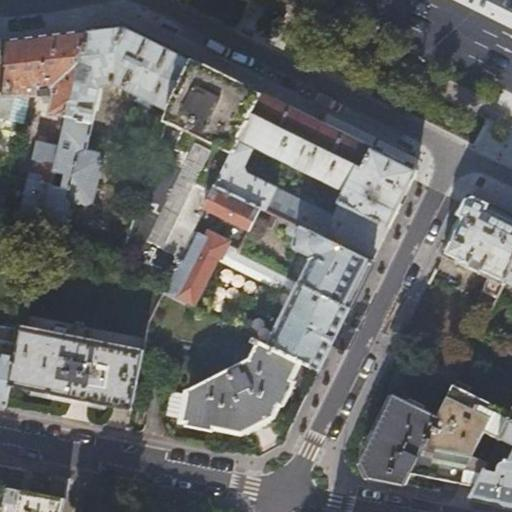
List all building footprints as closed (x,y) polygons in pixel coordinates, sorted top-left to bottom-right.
[(126,26),(88,31),(80,67),(93,69),(88,81),(77,78),(68,117),(62,143),(62,147),(56,173),(62,175),(60,184),(54,183),(53,184),(45,222),(77,235),(84,205),(89,206),(94,202),(104,158),(99,152),(87,149),(102,86),(113,83),(171,111),(194,60),(126,26)] [(88,31),(4,42),(7,76),(0,102),(0,125),(5,127),(15,98),(40,97),(39,92),(50,89),(51,93),(50,96),(54,96),(55,99),(52,114),(68,117),(77,78),(80,67),(88,31)] [(125,254),(173,273),(206,208),(217,186),(253,113),(262,94),(194,60),(171,111),(125,254)] [(417,171),(374,150),(298,112),(262,94),(253,113),(217,186),(261,208),(290,222),(373,263),(386,234),(401,204),(417,171)] [(37,142),(29,179),(53,184),(54,183),(56,173),(62,147),(37,142)] [(29,179),(28,180),(20,217),(21,218),(41,221),(45,222),(53,184),(29,179)] [(217,186),(206,208),(251,230),(261,208),(217,186)] [(481,273),(504,285),(506,282),(511,269),(511,217),(505,214),(472,197),(443,255),(471,269),(477,259),(480,261),(479,264),(484,267),(481,273)] [(38,236),(41,221),(21,218),(18,233),(38,236)] [(300,283),(350,308),(363,281),(373,263),(290,222),(287,230),(288,234),(297,239),(294,246),(294,249),(312,258),(300,283)] [(183,261),(167,294),(193,307),(219,257),(219,256),(222,257),(222,255),(224,256),(228,247),(229,246),(227,245),(229,241),(209,232),(207,236),(201,234),(187,263),(183,261)] [(219,256),(219,257),(292,295),(295,290),(299,282),(240,252),(228,247),(224,256),(222,255),(222,257),(219,256)] [(301,361),(319,371),(338,334),(350,308),(300,283),(299,282),(295,290),(292,295),(267,344),(301,361)] [(22,331),(18,346),(10,386),(78,399),(131,410),(142,355),(22,331)] [(267,344),(255,338),(253,342),(258,345),(252,358),(190,390),(190,393),(185,417),(184,421),(219,428),(242,433),(273,415),(287,388),(301,361),(267,344)] [(0,341),(0,404),(6,406),(10,386),(18,346),(0,341)] [(511,415),(511,412),(456,384),(439,417),(414,467),(431,475),(433,472),(446,478),(448,474),(462,481),(464,478),(478,484),(486,468),(501,439),(511,418),(511,415)] [(167,414),(185,417),(190,393),(172,389),(167,414)] [(414,467),(439,417),(396,396),(379,429),(363,461),(372,478),(406,485),(414,467)] [(511,419),(511,418),(501,439),(511,444),(511,453),(508,461),(507,461),(506,461),(504,461),(503,461),(502,461),(501,462),(500,463),(499,464),(495,471),(486,468),(478,484),(472,498),(511,505),(511,419)] [(0,511),(17,511),(22,490),(3,487),(0,485),(0,511)] [(22,490),(17,511),(61,511),(64,499),(48,496),(22,490)]
